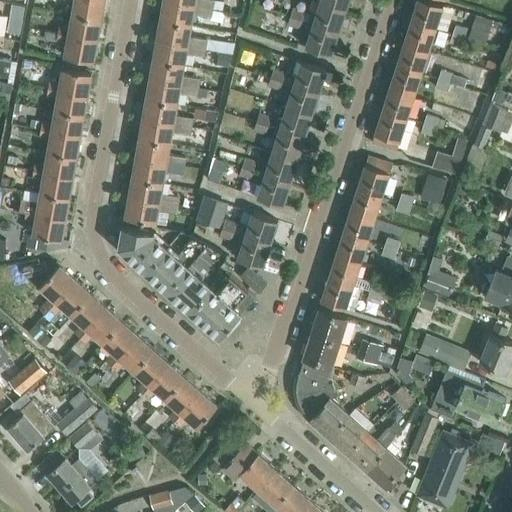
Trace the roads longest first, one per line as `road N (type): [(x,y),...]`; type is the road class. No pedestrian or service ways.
road 1 (residential): [(256,404),(109,274),(91,230),(129,0)]
road 2 (residential): [(390,0),(256,404)]
road 3 (residential): [(369,511),(256,404)]
